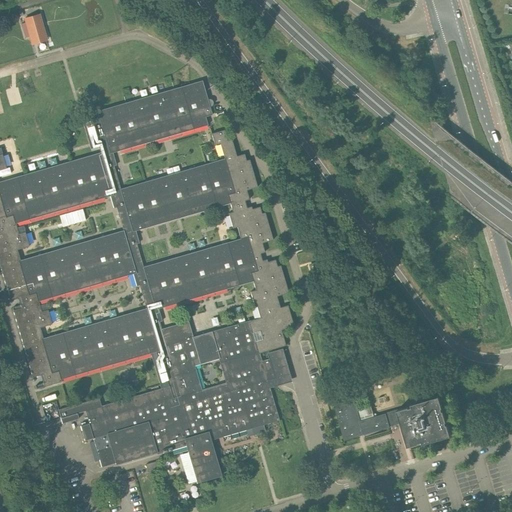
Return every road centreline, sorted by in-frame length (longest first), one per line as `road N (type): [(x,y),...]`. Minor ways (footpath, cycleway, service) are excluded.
road 1 (primary): [(420,225),(386,221),(344,194),(206,6)]
road 2 (tertiary): [(436,0),(487,181)]
road 3 (tertiary): [(503,176),(446,0)]
